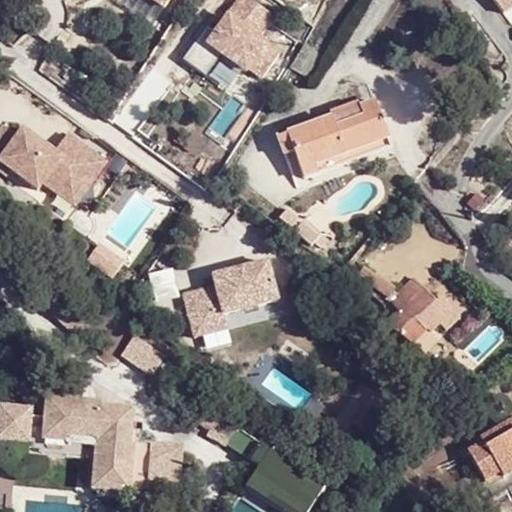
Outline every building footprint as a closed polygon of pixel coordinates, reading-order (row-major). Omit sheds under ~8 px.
[(170,0),(147,0),(164,11),(170,0)] [(271,14),(249,0),(235,0),(206,42),(260,79),(281,48),(258,33),(271,14)] [(511,0),(491,0),(502,14),(511,6),(511,0)] [(293,183),(387,149),(389,148),(373,105),(277,140),(293,183)] [(0,128),(0,168),(5,173),(34,194),(39,186),(57,199),(75,173),(89,184),(103,165),(64,136),(50,154),(18,130),(12,138),(0,128)] [(75,173),(57,199),(71,210),(89,184),(75,173)] [(286,207),(277,217),(310,242),(314,240),(321,244),(327,237),(303,219),(299,223),(294,220),(299,216),(286,207)] [(214,270),(217,280),(184,289),(196,332),(206,329),(201,313),(213,310),(212,307),(223,304),(225,309),(280,295),(269,255),(214,270)] [(359,265),(347,279),(391,314),(395,309),(389,305),(395,299),(388,292),(390,290),(359,265)] [(409,282),(395,299),(389,305),(395,309),(391,314),(382,325),(409,348),(424,330),(416,323),(433,303),(431,302),(409,282)] [(436,297),(431,302),(433,303),(416,323),(424,330),(429,334),(438,323),(444,329),(456,315),(436,297)] [(201,313),(206,329),(228,323),(225,309),(223,304),(212,307),(213,310),(201,313)] [(435,339),(444,329),(438,323),(429,334),(435,339)] [(377,385),(366,401),(386,416),(398,399),(377,385)] [(202,397),(192,414),(208,424),(218,406),(202,397)] [(101,402),(46,399),(45,420),(43,442),(67,443),(67,437),(97,441),(96,463),(93,490),(132,491),(132,488),(134,444),(129,443),(132,409),(120,408),(111,415),(100,412),(101,402)] [(354,417),(375,432),(386,416),(366,401),(354,417)] [(237,417),(218,406),(208,424),(205,429),(223,439),(237,417)] [(0,429),(0,440),(31,444),(33,419),(34,411),(2,408),(0,429)] [(31,444),(30,458),(96,463),(97,441),(67,437),(67,443),(43,442),(45,420),(33,419),(31,444)] [(502,478),(511,472),(511,419),(479,438),(481,443),(465,452),(482,480),(498,471),(502,478)] [(305,511),(324,482),(234,428),(222,447),(254,465),(238,492),(271,511),(305,511)] [(181,443),(134,440),(134,444),(132,488),(179,490),(181,443)]
